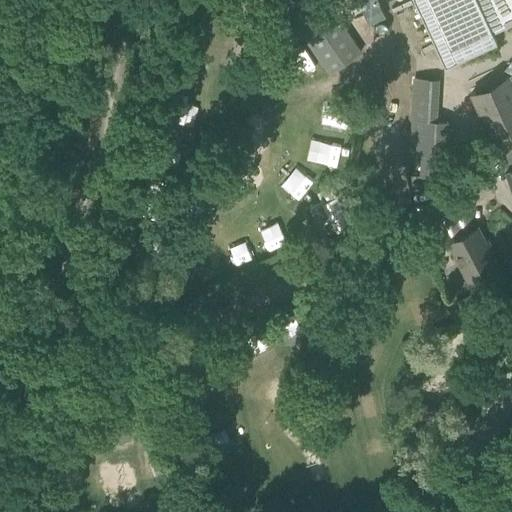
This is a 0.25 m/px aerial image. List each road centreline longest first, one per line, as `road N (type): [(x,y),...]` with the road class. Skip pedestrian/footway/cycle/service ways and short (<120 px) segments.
road 1 (unknown): [(42,377),(135,354),(388,232),(402,193),(402,59),(442,59),(511,190)]
road 2 (track): [(75,247),(71,187),(92,0)]
